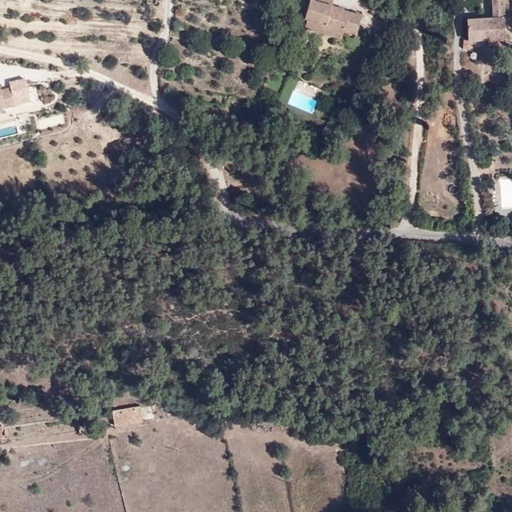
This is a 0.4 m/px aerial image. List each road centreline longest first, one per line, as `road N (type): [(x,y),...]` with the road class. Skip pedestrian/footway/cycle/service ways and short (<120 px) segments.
road 1 (unclassified): [(231,227),(83,239),(0,278)]
road 2 (residential): [(406,236),(426,0)]
road 3 (unclassified): [(406,236),(231,227)]
road 4 (unclassified): [(161,99),(0,48)]
road 5 (residential): [(231,227),(213,158),(187,116),(161,99)]
